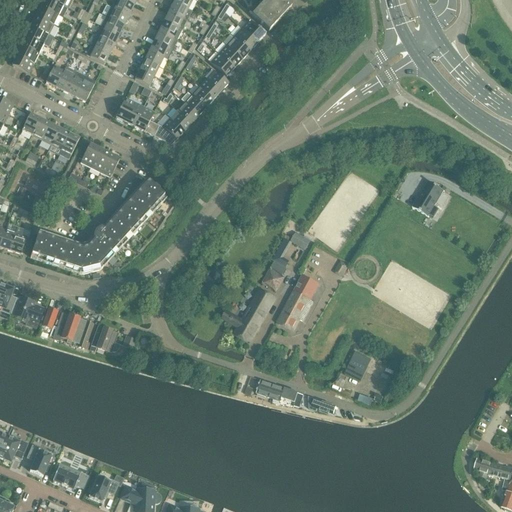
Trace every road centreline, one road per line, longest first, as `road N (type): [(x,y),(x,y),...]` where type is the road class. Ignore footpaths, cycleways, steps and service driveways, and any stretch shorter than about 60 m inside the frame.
road 1 (residential): [(376,416),(170,344),(160,325),(158,271)]
road 2 (residential): [(140,151),(173,160),(302,12),(303,0)]
road 3 (residential): [(158,271),(263,157),(310,125)]
road 4 (residential): [(0,270),(88,294),(158,271)]
road 5 (residential): [(91,126),(155,0)]
road 6 (residential): [(408,40),(310,125)]
road 7 (residential): [(310,125),(418,57)]
road 8 (secondary): [(418,57),(446,92),(511,135)]
